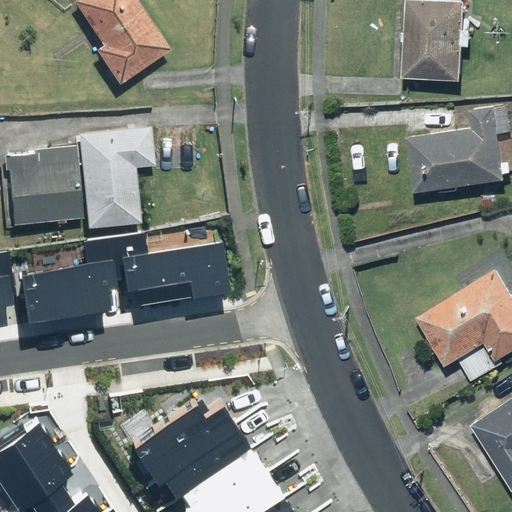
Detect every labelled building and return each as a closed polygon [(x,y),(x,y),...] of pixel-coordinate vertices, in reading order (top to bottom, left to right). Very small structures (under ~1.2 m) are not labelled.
[(142,0),(78,0),(105,41),(97,46),(120,80),(172,45),(142,0)] [(469,0),(410,0),(407,71),(466,74),(469,0)] [(419,187),(510,175),(500,101),(473,105),(475,123),(411,132),(419,187)] [(153,123),(80,129),(89,223),(142,218),(137,164),(157,162),(153,123)] [(11,165),(15,219),(84,214),(79,142),(34,145),(35,149),(5,152),(6,165),(11,165)] [(146,227),(120,231),(128,291),(229,276),(222,228),(148,239),(146,227)] [(88,251),(21,261),(28,306),(109,295),(106,277),(117,275),(110,233),(86,236),(88,251)] [(0,308),(4,308),(1,291),(13,289),(8,251),(0,252),(0,308)] [(501,353),(511,346),(511,284),(499,264),(420,313),(450,361),(490,336),(501,353)] [(136,434),(153,460),(237,407),(227,390),(207,403),(201,393),(136,434)] [(511,395),(475,420),(511,476),(511,395)] [(153,460),(170,486),(175,483),(254,433),(237,407),(153,460)] [(0,438),(0,464),(4,471),(57,437),(40,412),(0,438)] [(175,483),(191,510),(271,460),(254,433),(175,483)] [(21,496),(30,489),(62,468),(73,461),(57,437),(4,471),(21,496)] [(191,510),(192,511),(246,511),(287,486),(271,460),(191,510)] [(85,485),(77,490),(62,468),(30,489),(45,511),(44,511),(99,511),(101,511),(85,485)] [(246,511),(303,511),(287,486),(246,511)]
